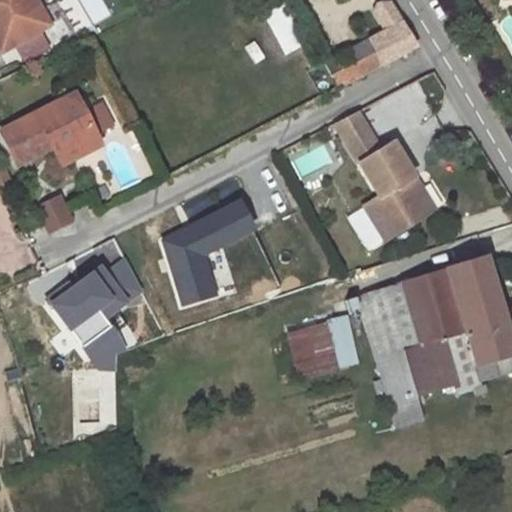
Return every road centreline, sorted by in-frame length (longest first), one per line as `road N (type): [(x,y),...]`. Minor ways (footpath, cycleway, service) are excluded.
road 1 (residential): [(53,249),(434,52)]
road 2 (residential): [(511,180),(434,52)]
